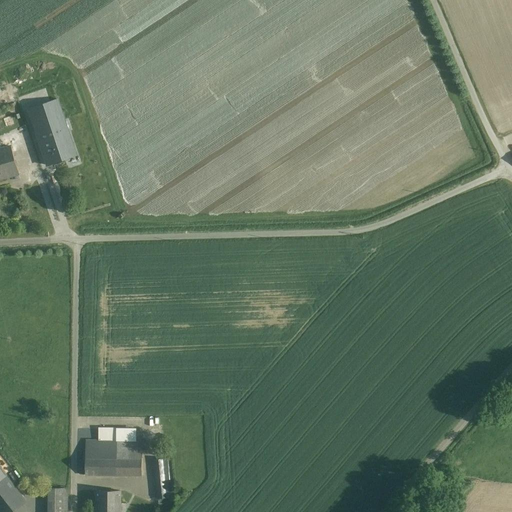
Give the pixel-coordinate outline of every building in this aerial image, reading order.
[(58,100),(30,110),(48,165),(76,155),(58,100)] [(11,146),(0,149),(0,178),(19,173),(11,146)] [(144,441),(86,440),(85,475),(142,476),(142,449),(144,449),(144,441)] [(167,458),(154,460),(158,499),(171,497),(167,458)] [(10,511),(22,503),(0,474),(0,511),(10,511)] [(67,511),(68,489),(49,489),(48,511),(67,511)] [(120,492),(96,492),(95,511),(120,511),(120,504),(120,492)]
